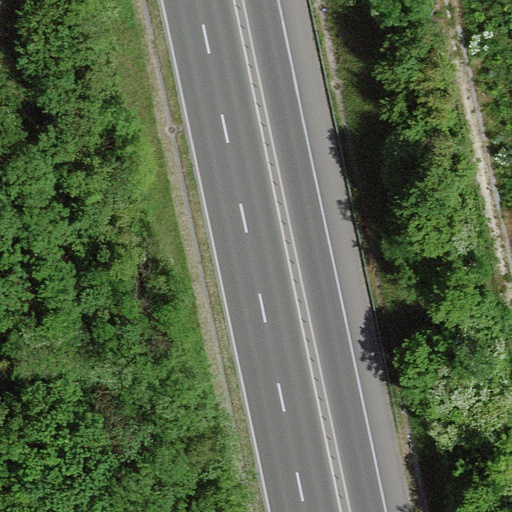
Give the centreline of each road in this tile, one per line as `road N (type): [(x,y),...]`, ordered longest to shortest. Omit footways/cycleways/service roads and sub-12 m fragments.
road 1 (motorway): [(197,0),(305,511)]
road 2 (motorway): [(372,511),(265,0)]
